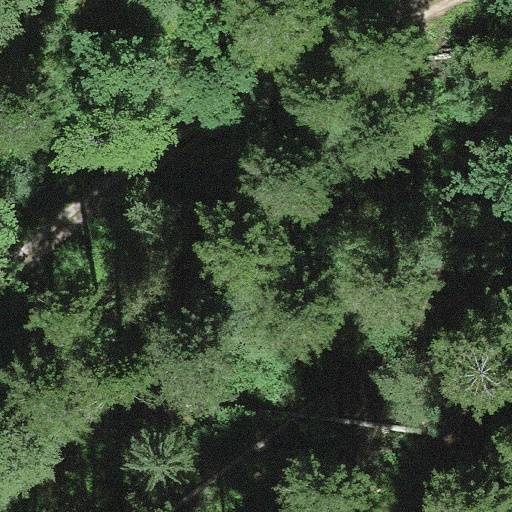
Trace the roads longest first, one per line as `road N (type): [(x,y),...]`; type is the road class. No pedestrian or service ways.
road 1 (track): [(0,286),(165,155),(440,0)]
road 2 (track): [(0,482),(273,511)]
